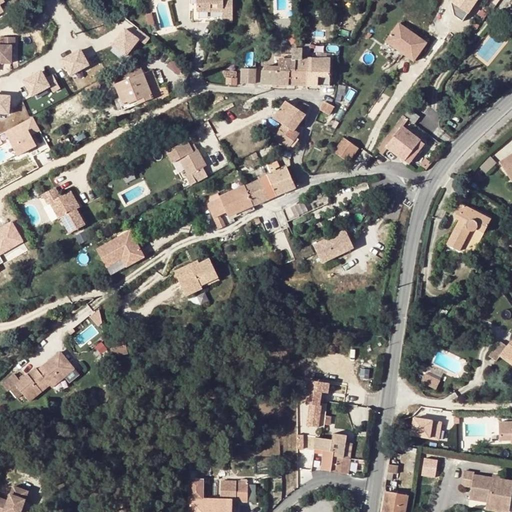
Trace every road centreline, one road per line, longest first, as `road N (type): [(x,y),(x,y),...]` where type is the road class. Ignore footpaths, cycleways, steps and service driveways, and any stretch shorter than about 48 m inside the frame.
road 1 (residential): [(429,184),(395,166),(307,180),(296,163),(316,96),(203,87)]
road 2 (tertiary): [(429,184),(372,490)]
road 3 (tertiary): [(511,97),(429,184)]
